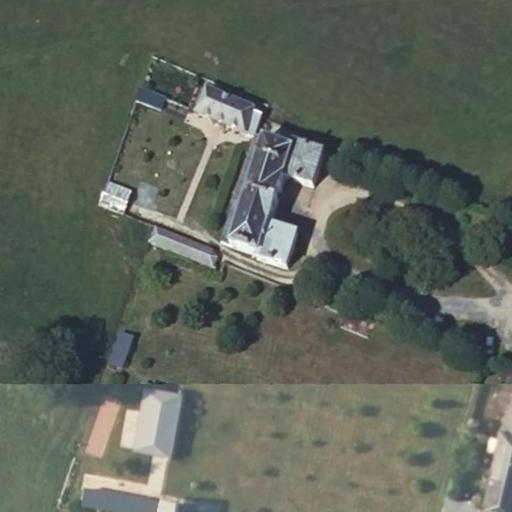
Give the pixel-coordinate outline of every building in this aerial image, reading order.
[(255,140),(265,120),(242,110),(243,108),(207,91),(196,113),(196,114),(215,123),(211,130),(219,134),(221,127),(254,142),(255,140)] [(291,152),(255,140),(254,142),(220,243),(256,257),(255,260),(286,271),(297,237),(269,227),(285,180),(313,189),(324,155),(294,145),(291,152)] [(133,196),(107,185),(100,207),(125,217),(133,196)] [(160,247),(215,271),(218,262),(208,252),(157,231),(152,243),(160,247)] [(136,349),(125,344),(116,365),(126,370),(136,349)] [(504,510),(511,481),(511,390),(497,429),(480,504),(504,510)] [(86,486),(83,502),(130,511),(185,511),(186,507),(162,502),(164,491),(149,488),(147,498),(86,486)]
